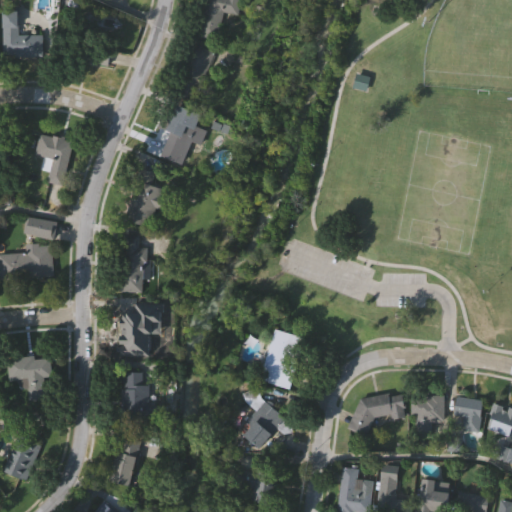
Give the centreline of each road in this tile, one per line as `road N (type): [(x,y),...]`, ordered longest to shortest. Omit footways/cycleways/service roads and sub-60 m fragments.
road 1 (residential): [(44,511),(67,480),(78,440),(80,258),(90,192),(159,0)]
road 2 (residential): [(511,363),(432,353),(355,367),(325,402),(310,511)]
road 3 (residential): [(118,113),(51,92),(0,92)]
